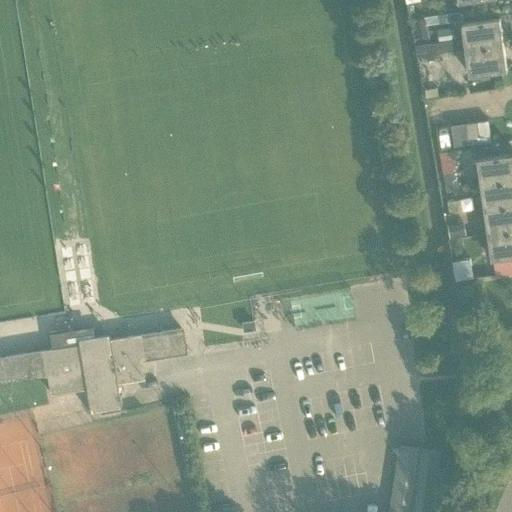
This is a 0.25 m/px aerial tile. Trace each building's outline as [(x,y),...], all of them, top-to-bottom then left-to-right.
[(465,47),(466,49),(504,43),(500,19),(462,24),(464,37),(435,41),(436,51),(465,47)] [(504,43),(466,49),(469,74),(508,68),(504,43)] [(488,118),(477,120),(481,141),(491,140),(488,118)] [(470,143),(481,141),(477,120),(466,122),(470,143)] [(470,143),(466,122),(452,125),(456,145),(470,143)] [(511,151),(477,157),(481,182),(511,177),(511,151)] [(511,177),(481,182),(484,207),(511,203),(511,177)] [(511,203),(484,207),(488,232),(511,228),(511,203)] [(467,233),(464,220),(448,223),(450,236),(467,233)] [(511,228),(488,232),(492,258),(494,257),(511,254),(511,228)] [(511,254),(494,257),(497,272),(511,269),(511,254)] [(469,258),(452,261),(455,280),(472,277),(469,258)] [(243,329),(255,327),(254,319),(241,321),(243,329)] [(185,351),(181,327),(109,339),(108,334),(76,339),(77,344),(0,356),(0,381),(47,374),(50,392),(84,387),(88,411),(120,406),(116,381),(142,377),(139,358),(185,351)] [(431,511),(440,451),(418,448),(400,445),(389,511),(431,511)]
